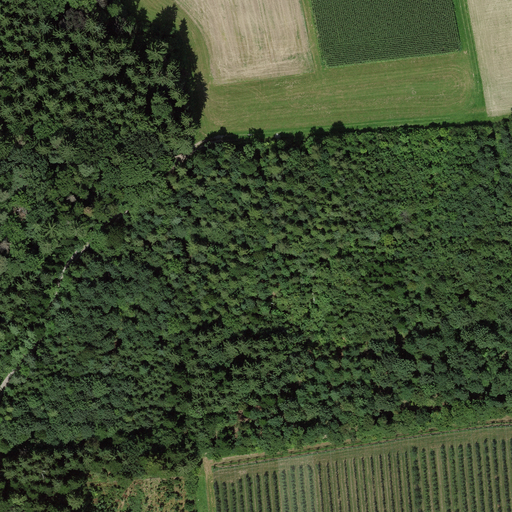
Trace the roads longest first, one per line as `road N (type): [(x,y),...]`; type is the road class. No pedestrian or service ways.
road 1 (track): [(464,0),(486,121),(207,141),(170,161),(64,141),(0,147)]
road 2 (track): [(0,391),(41,334),(81,247),(170,161)]
